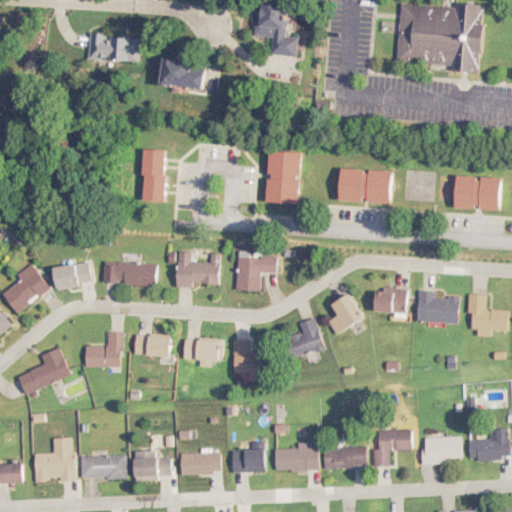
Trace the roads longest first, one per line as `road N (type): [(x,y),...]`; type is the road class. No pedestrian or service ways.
road 1 (residential): [(511,271),(352,263),(262,319),(90,307),(56,314),(0,362)]
road 2 (residential): [(8,511),(511,486)]
road 3 (residential): [(48,0),(184,8),(215,24)]
